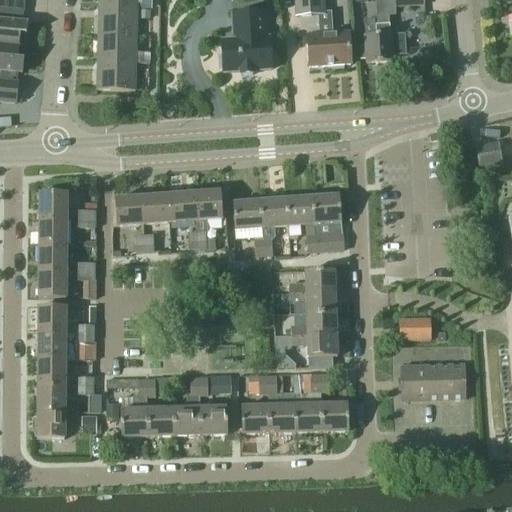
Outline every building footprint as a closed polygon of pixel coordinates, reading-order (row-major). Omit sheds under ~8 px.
[(0,0),(0,49),(18,51),(20,37),(26,38),(27,24),(23,24),(25,2),(0,0)] [(98,0),(98,11),(137,11),(136,0),(98,0)] [(139,0),(139,9),(150,10),(150,0),(139,0)] [(322,0),(294,0),(296,19),(318,17),(319,37),(306,38),(309,70),(350,67),(348,35),(332,36),(330,15),(324,15),(322,0)] [(423,7),(422,0),(375,0),(376,18),(372,22),(363,22),(366,51),(366,62),(367,66),(392,64),(391,57),(403,57),(402,40),(390,40),(390,38),(389,39),(388,26),(386,26),(386,17),(394,17),(393,9),(423,7)] [(98,11),(97,38),(136,39),(137,11),(98,11)] [(139,11),(139,20),(150,20),(150,11),(139,11)] [(221,59),(218,59),(219,72),(222,72),(223,75),(240,74),(240,77),(254,77),(253,73),(270,72),(268,41),(265,41),(264,15),(232,17),(233,43),(220,44),(221,59)] [(97,38),(97,65),(136,66),(136,39),(97,38)] [(0,104),(14,106),(16,85),(12,85),(13,80),(15,80),(16,75),(22,76),(23,62),(17,62),(18,51),(0,49),(0,104)] [(138,55),(138,66),(149,66),(149,55),(138,55)] [(97,65),(96,93),(135,93),(136,66),(97,65)] [(477,169),(499,166),(496,148),(474,152),(477,169)] [(220,194),(193,196),(195,224),(196,235),(205,235),(207,235),(206,223),(222,222),(220,194)] [(39,195),(39,222),(66,222),(66,195),(39,195)] [(169,226),(195,224),(193,196),(167,198),(169,226)] [(167,198),(141,200),(143,228),(169,226),(167,198)] [(312,200),(314,227),(315,239),(316,255),(343,253),(339,198),(312,200)] [(116,229),(143,228),(141,200),(114,202),(116,229)] [(296,229),(314,227),(312,200),(286,202),(288,229),(296,229)] [(260,204),(262,231),(263,243),(271,243),(274,241),(273,230),(288,229),(286,202),(260,204)] [(235,233),(262,231),(260,204),(233,206),(235,233)] [(79,214),(79,222),(95,222),(95,214),(95,206),(83,206),(83,214),(79,214)] [(66,222),(39,222),(38,249),(66,249),(66,222)] [(95,222),(79,222),(79,231),(95,231),(95,222)] [(296,229),(288,229),(288,241),(297,241),(296,229)] [(197,253),(196,235),(187,236),(189,254),(197,253)] [(205,235),(196,235),(197,253),(205,252),(206,252),(205,242),(205,235)] [(152,239),(144,240),(145,256),(153,255),(152,239)] [(307,256),(316,255),(315,239),(306,240),(307,256)] [(137,256),(145,256),(144,240),(135,240),(137,256)] [(206,252),(205,252),(205,254),(215,254),(215,242),(205,242),(206,252)] [(255,260),(264,259),(263,243),(254,244),(255,260)] [(263,243),(264,259),(273,259),(271,243),(263,243)] [(38,249),(38,275),(66,275),(66,249),(38,249)] [(78,266),(78,275),(94,275),(95,266),(78,266)] [(66,275),(38,275),(38,301),(65,302),(66,275)] [(94,275),(78,275),(78,284),(94,284),(94,275)] [(290,298),(335,297),(334,275),(305,276),(306,288),(290,289),(290,298)] [(281,288),(271,288),(271,299),(277,299),(282,299),(281,288)] [(335,297),(290,298),(290,306),(290,307),(306,307),(307,319),(335,318),(335,297)] [(282,299),(277,299),(278,307),(290,306),(290,298),(282,299)] [(78,336),(94,336),(94,328),(78,328),(78,324),(65,324),(65,310),(38,309),(38,336),(65,336),(65,337),(78,337),(78,336)] [(335,318),(307,319),(307,331),(291,331),(291,339),(291,340),(336,339),(335,318)] [(400,344),(429,343),(429,322),(399,323),(400,344)] [(65,362),(65,337),(65,336),(38,336),(38,362),(65,362)] [(94,345),(94,336),(78,336),(78,337),(78,345),(94,345)] [(308,361),(337,360),(336,339),(291,340),(291,339),(290,339),(274,340),(275,346),(275,354),(284,353),(288,353),(292,349),(308,349),(308,361)] [(284,353),(275,354),(276,372),(295,371),(295,367),(285,358),(284,353)] [(38,362),(37,388),(65,388),(65,362),(38,362)] [(402,405),(464,403),(463,368),(401,370),(402,405)] [(320,395),(320,379),(311,380),(311,397),(306,397),(307,408),(294,409),(295,436),(321,435),(321,408),(320,408),(320,395)] [(329,395),(328,379),(320,379),(320,395),(329,395)] [(93,389),(93,380),(77,380),(77,389),(93,389)] [(267,397),(267,381),(258,381),(259,397),(267,397)] [(276,397),(276,381),(267,381),(267,397),(276,397)] [(217,382),(207,383),(207,391),(218,390),(217,382)] [(174,439),(200,438),(199,411),(199,399),(198,383),(190,383),(190,399),(186,399),(187,411),(173,412),(174,439)] [(198,383),(199,399),(207,399),(207,391),(207,383),(198,383)] [(147,412),(146,400),(146,384),(137,385),(138,400),(133,400),(133,413),(120,413),(121,440),(148,440),(147,412)] [(146,400),(147,400),(155,400),(154,384),(146,384),(146,400)] [(37,415),(65,415),(65,388),(37,388),(37,415)] [(93,397),(93,389),(77,389),(77,397),(93,397)] [(347,407),(321,408),(321,435),(348,434),(347,407)] [(106,408),(106,422),(119,422),(119,408),(106,408)] [(242,437),(268,436),(267,409),(241,410),(242,437)] [(294,409),(267,409),(268,436),(295,436),(294,409)] [(200,438),(227,438),(226,410),(199,411),(200,438)] [(148,440),(174,439),(173,412),(147,412),(148,440)] [(64,441),(65,415),(37,415),(37,441),(64,441)] [(82,419),(81,437),(95,437),(96,425),(96,419),(82,419)]
